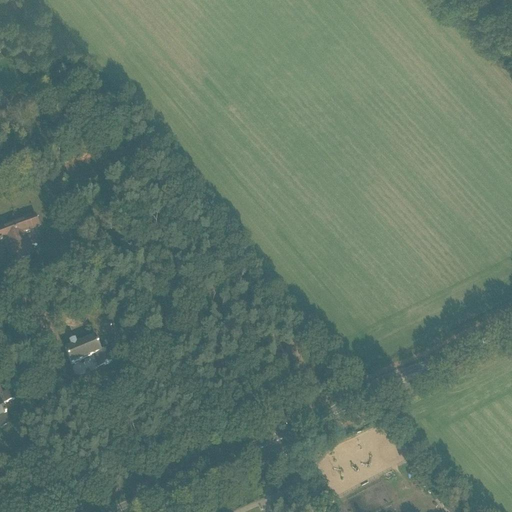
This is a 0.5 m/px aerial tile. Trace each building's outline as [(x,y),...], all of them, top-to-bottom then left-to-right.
[(86,98),(77,101),(78,102),(79,109),(80,109),(89,106),(86,98)] [(13,263),(33,256),(24,232),(39,227),(34,215),(0,228),(0,241),(4,240),(13,263)] [(117,347),(111,349),(111,348),(101,351),(95,337),(77,345),(75,340),(70,342),(72,347),(65,350),(71,365),(92,356),(97,369),(116,361),(122,358),(117,347)] [(0,427),(1,430),(11,425),(2,405),(14,400),(10,390),(3,394),(0,387),(0,427)] [(444,493),(436,499),(444,508),(447,511),(459,511),(452,502),(444,493)]
